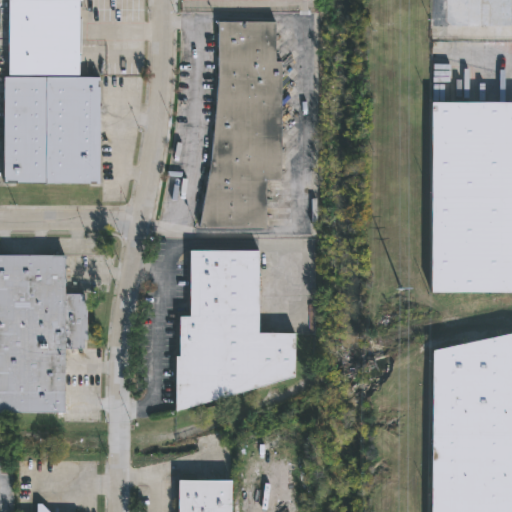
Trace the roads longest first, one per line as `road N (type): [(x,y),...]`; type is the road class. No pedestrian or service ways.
road 1 (residential): [(165,0),(158,139),(123,338),(119,511)]
road 2 (residential): [(141,223),(0,222)]
